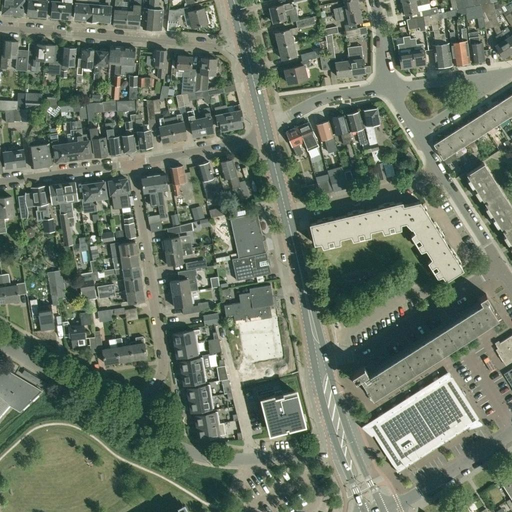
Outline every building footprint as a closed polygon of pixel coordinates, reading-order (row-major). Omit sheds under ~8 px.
[(13,0),(2,0),(3,3),(2,13),(12,13),(13,0)] [(13,0),(12,13),(22,14),(23,0),(13,0)] [(27,0),(26,15),(37,15),(37,0),(27,0)] [(37,0),(37,15),(46,16),(47,0),(43,0),(41,0),(37,0)] [(61,0),(51,0),(50,17),(60,17),(61,0)] [(71,0),(61,0),(60,17),(70,18),(71,0)] [(86,19),(87,0),(76,0),(77,3),(76,3),(74,18),(86,19)] [(97,20),(98,4),(92,4),(91,0),(87,0),(86,19),(86,20),(97,20)] [(109,21),(110,11),(110,6),(109,5),(109,0),(105,0),(105,5),(98,4),(97,20),(97,21),(97,20),(109,21)] [(121,9),(122,0),(115,0),(115,9),(114,9),(113,26),(126,27),(127,10),(121,9)] [(139,28),(140,18),(140,11),(140,0),(134,0),(133,10),(127,10),(126,27),(139,28)] [(144,18),(143,28),(161,30),(163,9),(158,9),(158,0),(149,0),(149,8),(144,8),(144,18)] [(343,0),(345,6),(333,9),(334,14),(359,8),(357,0),(343,0)] [(418,17),(423,16),(436,13),(437,13),(436,9),(436,7),(418,10),(417,6),(429,3),(428,0),(412,0),(402,2),(403,8),(401,8),(402,15),(405,14),(405,15),(416,12),(417,17),(418,17)] [(454,0),(456,9),(457,9),(465,8),(468,7),(474,6),(472,0),(454,0)] [(500,1),(497,1),(500,8),(501,10),(505,16),(505,15),(509,13),(506,7),(505,7),(505,6),(504,4),(500,1)] [(299,20),(295,5),(293,6),(292,2),(282,5),(282,4),(269,7),(273,22),(286,19),(285,15),(289,14),(291,22),(296,21),(299,20)] [(485,3),(481,4),(483,16),(483,17),(485,29),(495,27),(499,26),(496,14),(493,2),(491,2),(485,3)] [(480,30),(485,29),(483,17),(483,16),(481,4),(479,4),(474,6),(468,7),(465,8),(465,13),(466,19),(477,17),(480,30)] [(203,8),(194,10),(192,10),(191,6),(176,9),(177,10),(169,9),(168,20),(175,21),(176,16),(188,13),(192,27),(207,23),(209,22),(206,13),(205,13),(203,8)] [(359,8),(334,14),(335,20),(347,18),(349,24),(362,21),(359,8)] [(456,9),(446,11),(447,17),(456,15),(456,9),(457,9),(456,9)] [(447,17),(446,11),(440,12),(437,13),(436,13),(437,19),(447,17)] [(436,13),(423,16),(424,26),(437,24),(436,19),(437,19),(436,13)] [(299,20),(296,21),(298,27),(315,23),(313,16),(299,20)] [(417,17),(406,19),(409,29),(418,27),(420,27),(418,17),(417,17)] [(339,32),(338,26),(324,29),(326,35),(332,34),(339,32)] [(347,37),(367,33),(366,26),(345,31),(347,37)] [(296,27),(275,32),(279,46),(293,42),(291,34),(297,33),(296,27)] [(462,41),(458,42),(461,63),(470,62),(465,30),(465,27),(461,28),(461,31),(462,41)] [(443,66),(439,34),(439,30),(434,31),(435,44),(432,45),(435,67),(443,66)] [(511,34),(511,35),(507,30),(502,33),(511,48),(511,34)] [(485,60),(482,43),(479,43),(477,31),(468,33),(472,62),(485,60)] [(453,32),(449,33),(454,64),(461,63),(458,42),(455,42),(453,32)] [(443,66),(452,64),(449,43),(446,43),(444,33),(439,34),(443,66)] [(511,51),(511,48),(502,33),(499,35),(496,37),(500,42),(495,45),(503,57),(511,51)] [(326,35),(328,55),(329,59),(335,58),(332,34),(326,35)] [(404,43),(398,44),(399,52),(401,67),(413,66),(411,50),(412,50),(409,36),(403,37),(404,43)] [(18,41),(5,40),(3,55),(1,55),(0,68),(6,68),(7,56),(17,57),(16,69),(27,70),(29,50),(18,49),(18,41)] [(46,44),(45,44),(43,42),(40,41),(38,43),(35,43),(34,59),(32,59),(31,71),(38,72),(39,59),(45,60),(46,44)] [(293,42),(279,46),(282,59),(296,55),(293,42)] [(55,61),(55,55),(56,45),(46,44),(45,60),(50,60),(49,73),(60,74),(62,61),(55,61)] [(110,45),(110,55),(109,63),(116,63),(114,86),(115,86),(119,86),(120,73),(123,46),(110,45)] [(74,65),(75,58),(76,48),(75,48),(74,46),(70,46),(69,47),(63,47),(62,61),(60,74),(60,76),(66,77),(67,68),(68,68),(68,64),(74,65)] [(133,65),(134,57),(135,47),(123,46),(120,73),(125,74),(126,64),(133,65)] [(93,67),(93,60),(94,50),(92,50),(92,48),(89,48),(87,49),(81,49),(81,58),(78,58),(76,82),(82,83),(83,66),(93,67)] [(107,64),(107,61),(108,49),(99,48),(99,50),(96,50),(94,79),(99,79),(100,75),(98,73),(98,67),(100,67),(100,64),(107,64)] [(164,78),(166,60),(166,50),(154,49),(153,56),(147,56),(147,65),(152,65),(152,66),(158,66),(157,77),(164,78)] [(412,50),(411,50),(413,66),(426,64),(424,49),(412,50)] [(303,61),(309,60),(315,58),(314,51),(301,54),(303,61)] [(348,54),(349,60),(351,74),(365,72),(362,52),(348,54)] [(178,55),(177,68),(184,69),(183,81),(182,94),(188,93),(194,92),(196,75),(197,69),(191,69),(192,56),(178,55)] [(330,68),(329,59),(328,55),(322,56),(324,69),(330,68)] [(196,75),(194,92),(200,91),(204,90),(207,89),(208,74),(215,75),(215,74),(217,74),(218,66),(215,66),(216,59),(202,57),(200,75),(196,75)] [(307,78),(305,68),(310,67),(309,60),(303,61),(301,62),(301,65),(294,67),(284,69),(288,83),(307,78)] [(349,60),(335,62),(337,76),(351,74),(349,60)] [(138,86),(138,77),(138,75),(130,75),(129,99),(136,98),(137,98),(138,86)] [(138,77),(138,86),(154,87),(154,77),(138,77)] [(236,90),(235,85),(235,84),(223,87),(225,93),(236,90)] [(209,96),(208,90),(201,91),(196,92),(196,96),(197,99),(204,97),(205,103),(208,102),(210,102),(209,96)] [(18,92),(17,109),(21,108),(24,108),(25,92),(18,92)] [(24,108),(41,106),(42,93),(26,92),(25,92),(24,108)] [(182,94),(184,104),(190,103),(188,93),(182,94)] [(184,104),(182,94),(177,95),(181,113),(176,114),(177,116),(170,117),(172,124),(174,139),(176,139),(176,140),(177,141),(183,140),(184,139),(183,137),(187,137),(184,122),(183,122),(182,113),(186,113),(184,104)] [(511,98),(510,95),(499,102),(509,117),(511,114),(511,98)] [(47,106),(59,105),(59,97),(47,96),(47,106)] [(155,119),(153,100),(146,99),(148,120),(155,119)] [(86,102),(73,104),(74,111),(87,109),(86,102)] [(499,102),(488,109),(498,124),(509,117),(499,102)] [(228,112),(231,128),(242,126),(241,122),(243,121),(241,110),(239,110),(238,104),(234,105),(235,111),(228,112)] [(45,106),(46,112),(47,111),(55,116),(60,109),(61,109),(60,105),(59,105),(47,106),(45,106)] [(231,128),(228,112),(227,105),(214,107),(218,127),(221,126),(221,130),(231,128)] [(33,114),(46,112),(45,106),(41,106),(24,108),(21,108),(23,121),(34,120),(33,114)] [(206,117),(200,118),(203,133),(214,131),(211,117),(209,107),(204,108),(206,117)] [(14,122),(23,121),(21,108),(17,109),(13,109),(14,122)] [(365,110),(364,110),(365,120),(366,127),(365,127),(368,139),(371,151),(379,149),(373,124),(379,123),(377,108),(370,109),(369,108),(366,108),(365,110)] [(6,122),(14,122),(13,109),(5,110),(6,122)] [(488,109),(477,116),(487,131),(498,124),(488,109)] [(193,110),(188,111),(190,122),(193,135),(203,133),(200,118),(195,119),(193,110)] [(358,111),(346,114),(351,131),(356,129),(360,144),(362,143),(365,153),(371,151),(368,139),(366,140),(362,128),(364,127),(363,120),(361,121),(358,111)] [(136,119),(135,125),(135,132),(138,132),(140,146),(144,146),(144,148),(150,147),(150,145),(152,145),(150,130),(156,130),(155,119),(148,120),(149,123),(143,124),(141,113),(136,114),(136,119)] [(127,135),(121,135),(124,151),(125,151),(126,152),(129,152),(130,151),(135,150),(133,132),(135,132),(135,125),(136,119),(136,114),(131,115),(131,120),(125,121),(127,135)] [(348,130),(346,124),(344,115),(331,118),(335,134),(341,132),(344,144),(346,143),(351,142),(349,133),(346,133),(346,131),(348,130)] [(477,116),(466,123),(476,138),(487,131),(477,116)] [(170,117),(163,119),(163,117),(159,118),(160,128),(163,142),(166,141),(166,142),(167,143),(173,142),(173,141),(173,139),(174,139),(172,124),(170,117)] [(69,159),(80,157),(75,120),(70,121),(72,142),(67,143),(69,159)] [(90,156),(91,156),(88,134),(82,134),(80,120),(75,120),(80,157),(85,157),(85,158),(90,158),(90,156)] [(333,136),(331,130),(328,121),(316,124),(319,134),(320,140),(324,139),(328,152),(337,150),(337,148),(333,136)] [(121,152),(120,142),(119,136),(114,136),(112,122),(105,123),(107,138),(108,138),(110,153),(113,153),(114,155),(115,156),(119,155),(120,154),(120,152),(121,152)] [(309,122),(297,126),(308,151),(319,146),(315,137),(309,122)] [(466,123),(455,130),(465,145),(476,138),(466,123)] [(297,126),(286,131),(296,156),(302,153),(299,144),(303,142),(307,151),(308,151),(297,126)] [(106,154),(107,154),(105,137),(98,138),(97,127),(89,128),(91,139),(93,139),(95,155),(98,155),(98,157),(100,158),(106,157),(107,156),(106,154)] [(455,130),(444,137),(454,152),(465,145),(455,130)] [(67,159),(66,149),(65,143),(59,144),(57,133),(50,134),(51,146),(53,146),(55,161),(61,160),(66,160),(66,159),(67,159)] [(444,137),(433,144),(443,159),(454,152),(444,137)] [(351,142),(346,143),(350,159),(355,157),(351,142)] [(52,164),(51,154),(49,143),(28,146),(31,167),(52,164)] [(5,168),(16,166),(13,148),(9,149),(9,151),(3,152),(5,168)] [(26,165),(25,155),(24,149),(18,150),(18,148),(13,148),(16,166),(26,165)] [(248,193),(245,181),(239,182),(232,159),(220,163),(224,178),(230,176),(235,196),(248,193)] [(203,163),(198,165),(206,192),(208,200),(214,198),(211,190),(211,187),(216,186),(209,162),(207,162),(206,161),(204,162),(203,163)] [(384,162),(375,164),(376,169),(379,179),(387,177),(384,163),(384,162)] [(463,165),(467,171),(472,167),(468,162),(463,165)] [(484,163),(467,174),(485,202),(502,191),(484,163)] [(186,181),(185,175),(183,165),(170,168),(175,195),(180,195),(178,183),(186,181)] [(328,171),(331,180),(333,191),(348,187),(345,176),(342,167),(328,171)] [(373,181),(379,179),(376,169),(370,170),(373,181)] [(344,172),(346,180),(348,184),(354,183),(350,170),(344,172)] [(371,175),(370,170),(362,172),(364,180),(364,183),(372,181),(371,175)] [(352,174),(355,183),(362,181),(360,172),(352,174)] [(168,189),(167,183),(165,173),(153,175),(157,204),(158,204),(160,218),(166,217),(162,190),(168,189)] [(151,205),(157,204),(153,175),(141,176),(144,193),(149,192),(151,205)] [(128,190),(131,189),(129,181),(127,181),(127,178),(124,179),(124,177),(118,178),(121,206),(134,204),(132,195),(129,196),(128,192),(129,192),(128,190)] [(113,207),(121,206),(118,178),(112,179),(112,180),(109,181),(111,194),(113,207)] [(317,183),(319,192),(320,194),(333,191),(330,179),(317,182),(317,183)] [(101,198),(106,197),(104,181),(103,182),(103,180),(97,181),(97,182),(93,183),(97,210),(103,209),(101,198)] [(72,217),(70,200),(77,199),(75,181),(62,183),(66,213),(67,218),(72,217)] [(97,210),(93,183),(89,183),(89,182),(84,183),(84,184),(83,184),(85,198),(82,199),(84,212),(92,211),(97,210)] [(67,218),(66,213),(62,183),(49,185),(52,202),(58,201),(64,245),(71,244),(67,218)] [(303,196),(319,192),(317,183),(306,186),(301,187),(303,196)] [(32,193),(25,194),(25,195),(24,197),(24,198),(25,199),(25,200),(25,202),(25,203),(26,204),(26,205),(37,204),(38,213),(36,213),(37,219),(39,219),(39,220),(43,219),(44,231),(53,230),(52,218),(49,218),(45,185),(31,187),(32,193)] [(511,207),(502,191),(485,202),(503,230),(511,224),(511,207)] [(14,214),(13,206),(11,196),(0,197),(0,232),(6,231),(4,216),(14,214)] [(438,225),(436,226),(420,201),(403,205),(401,201),(389,204),(389,202),(383,203),(384,206),(358,212),(358,210),(353,211),(353,213),(328,219),(328,217),(322,218),(323,220),(309,223),(314,243),(409,221),(440,271),(445,280),(463,269),(455,257),(457,256),(454,251),(452,253),(439,231),(441,229),(438,225)] [(228,204),(209,209),(211,217),(230,212),(228,204)] [(26,205),(19,206),(21,217),(27,217),(27,218),(28,217),(28,215),(28,214),(28,213),(28,211),(28,210),(28,209),(27,208),(27,206),(26,205)] [(202,206),(192,209),(195,220),(205,217),(202,206)] [(266,252),(265,252),(257,212),(230,218),(238,257),(238,258),(266,252)] [(209,222),(208,218),(200,220),(201,224),(201,227),(209,226),(210,226),(209,222)] [(161,221),(149,223),(151,232),(162,229),(161,221)] [(193,230),(192,224),(191,222),(179,225),(180,232),(193,230)] [(127,224),(129,238),(136,237),(134,223),(127,224)] [(511,224),(503,230),(511,245),(511,224)] [(124,236),(123,229),(117,230),(115,231),(115,233),(116,239),(117,239),(124,238),(124,236)] [(113,232),(102,234),(103,242),(115,240),(114,237),(113,232)] [(192,247),(191,241),(180,243),(179,236),(163,239),(165,251),(192,247)] [(81,250),(88,249),(87,245),(86,240),(79,241),(81,250)] [(113,257),(137,253),(135,241),(112,245),(113,253),(112,253),(113,257)] [(182,255),(192,254),(193,253),(192,247),(165,251),(167,264),(183,262),(182,255)] [(98,248),(97,248),(91,249),(91,250),(93,260),(99,258),(100,258),(98,248)] [(238,258),(238,257),(232,259),(237,280),(271,273),(266,251),(265,252),(266,252),(238,258)] [(114,268),(139,264),(137,253),(113,257),(114,268)] [(92,272),(98,271),(96,259),(90,260),(92,272)] [(187,270),(204,267),(202,260),(185,263),(187,270)] [(124,279),(141,276),(139,264),(114,268),(104,270),(105,275),(123,272),(124,279)] [(79,283),(93,280),(99,279),(98,271),(92,272),(77,274),(79,283)] [(2,274),(6,301),(19,299),(17,284),(10,285),(8,273),(2,274)] [(49,281),(56,285),(64,290),(65,291),(64,284),(62,273),(54,275),(54,278),(48,278),(49,281)] [(126,290),(143,288),(141,276),(124,279),(126,290)] [(189,285),(188,280),(188,278),(170,281),(172,294),(190,291),(198,290),(197,284),(189,285)] [(93,280),(79,283),(81,293),(95,290),(93,280)] [(56,285),(49,281),(50,286),(53,304),(59,303),(58,299),(56,285)] [(250,292),(239,294),(240,302),(224,305),(226,316),(233,315),(235,323),(246,321),(245,317),(250,316),(250,320),(272,317),(269,304),(272,304),(271,298),(272,297),(270,284),(249,288),(250,292)] [(56,285),(58,299),(65,298),(64,290),(56,285)] [(143,288),(126,290),(128,303),(145,300),(143,288)] [(95,290),(81,293),(83,302),(97,299),(95,290)] [(192,304),(192,301),(190,291),(172,294),(174,307),(192,304)] [(486,299),(488,298),(486,293),(479,298),(482,302),(375,369),(374,367),(367,371),(363,366),(351,373),(355,379),(356,380),(361,389),(367,388),(372,397),(497,317),(486,299)] [(37,299),(30,300),(33,319),(39,318),(41,331),(41,330),(41,329),(54,327),(54,329),(55,328),(51,305),(38,307),(37,299)] [(183,314),(192,312),(199,311),(209,307),(208,301),(198,303),(198,305),(182,308),(183,314)] [(81,324),(70,325),(68,321),(63,322),(65,337),(71,337),(73,349),(87,347),(84,324),(92,323),(91,312),(80,313),(81,324)] [(203,316),(204,325),(219,323),(218,313),(203,316)] [(173,333),(175,345),(197,341),(196,334),(200,333),(199,329),(173,333)] [(100,330),(94,331),(97,348),(103,347),(100,330)] [(506,362),(511,358),(511,334),(495,345),(506,362)] [(146,356),(144,343),(143,336),(136,337),(137,341),(129,342),(130,345),(132,358),(146,356)] [(130,345),(123,346),(121,337),(115,338),(115,339),(119,361),(132,358),(130,345)] [(105,363),(119,361),(115,339),(109,340),(111,348),(103,349),(105,363)] [(199,353),(197,341),(175,345),(177,357),(199,353)] [(180,360),(182,372),(205,368),(203,357),(180,360)] [(0,414),(9,404),(20,411),(42,391),(0,365),(0,414)] [(207,380),(205,368),(182,372),(184,384),(207,380)] [(368,427),(397,472),(464,429),(476,421),(448,376),(368,427)] [(189,400),(212,396),(210,384),(187,388),(189,400)] [(303,423),(295,391),(283,394),(282,394),(281,390),(275,392),(276,395),(274,396),(275,396),(263,399),(271,431),(286,427),(288,427),(303,423)] [(214,408),(212,396),(189,400),(191,411),(214,408)] [(195,415),(197,427),(219,423),(217,411),(195,415)] [(223,422),(219,423),(197,427),(199,439),(225,434),(223,422)] [(511,473),(500,481),(511,497),(511,496),(511,473)] [(470,511),(465,503),(451,511),(470,511)]
